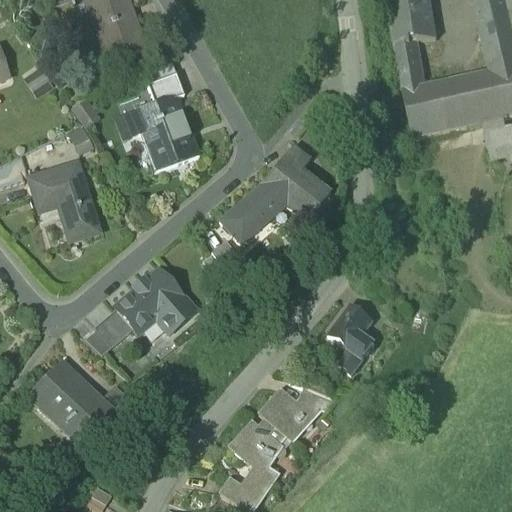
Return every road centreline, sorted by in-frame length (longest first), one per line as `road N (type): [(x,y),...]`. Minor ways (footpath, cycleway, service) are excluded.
road 1 (residential): [(344,0),(361,170),(351,242),(298,324),(180,456),(148,511)]
road 2 (residential): [(0,261),(47,317),(72,318),(253,162)]
road 3 (residential): [(164,0),(253,162)]
